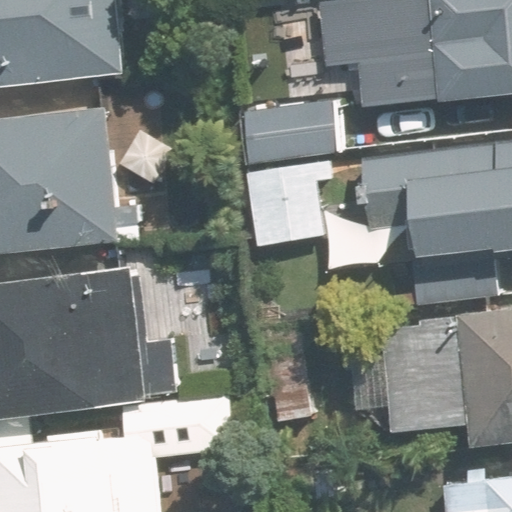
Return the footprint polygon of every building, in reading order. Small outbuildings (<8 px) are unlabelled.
[(0,0),(0,86),(132,70),(122,0),(0,0)] [(511,86),(511,0),(326,0),(334,63),(366,59),(371,102),(511,86)] [(253,160),(348,150),(342,95),(247,105),(253,160)] [(114,104),(0,115),(0,248),(127,236),(114,104)] [(511,140),(367,156),(379,265),(511,250),(511,140)] [(143,263),(0,281),(0,414),(159,394),(143,263)] [(511,438),(511,303),(391,316),(404,433),(482,424),(484,441),(511,438)] [(0,446),(0,511),(212,511),(212,507),(170,511),(163,453),(235,445),(230,397),(130,408),(133,432),(0,446)] [(511,511),(511,475),(449,482),(452,511),(511,511)]
